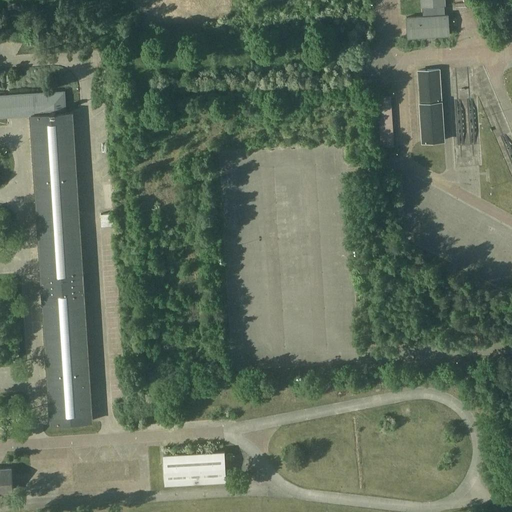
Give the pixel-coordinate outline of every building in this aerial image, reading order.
[(448,15),(446,15),(444,15),(443,5),(444,5),(444,0),(421,0),(422,17),(406,18),(408,38),(449,35),(448,15)] [(444,141),(439,70),(418,71),(420,103),(422,142),(444,141)] [(0,117),(31,115),(51,424),(92,421),(72,112),(65,112),(64,92),(0,95),(0,117)] [(202,181),(201,174),(201,173),(184,174),(185,182),(202,181)] [(226,481),(225,461),(224,451),(163,455),(165,484),(226,481)] [(0,490),(13,490),(12,469),(0,469),(0,490)]
